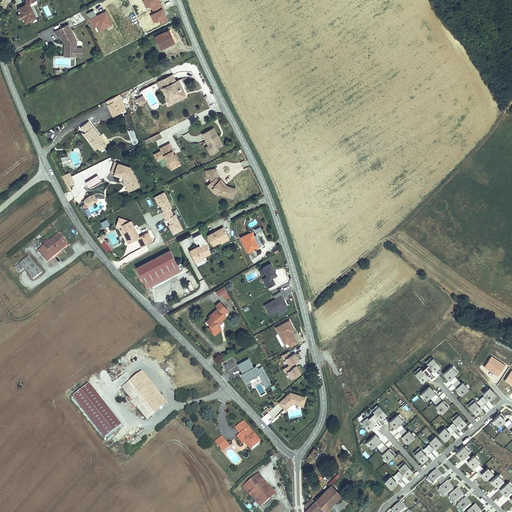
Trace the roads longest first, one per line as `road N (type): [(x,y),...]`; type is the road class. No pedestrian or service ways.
road 1 (tertiary): [(298,459),(323,405),(303,309),(266,190),(178,0)]
road 2 (unclassified): [(298,459),(126,285),(69,211),(48,169)]
road 3 (track): [(303,309),(393,232),(511,105)]
road 4 (unclassified): [(48,169),(0,53)]
